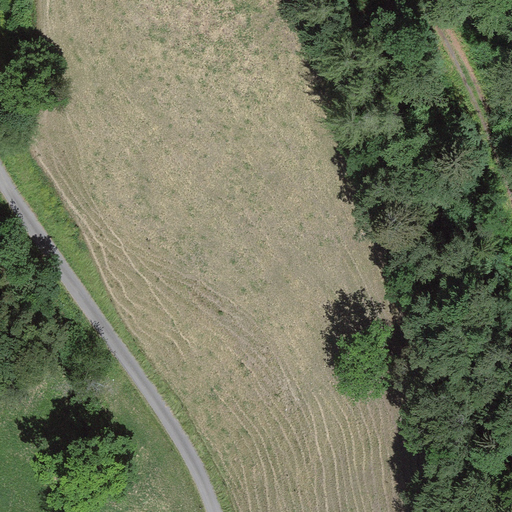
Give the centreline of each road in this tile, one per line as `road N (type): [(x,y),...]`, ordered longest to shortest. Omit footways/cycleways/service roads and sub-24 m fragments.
road 1 (track): [(0,178),(183,443),(215,511)]
road 2 (track): [(426,0),(511,197)]
